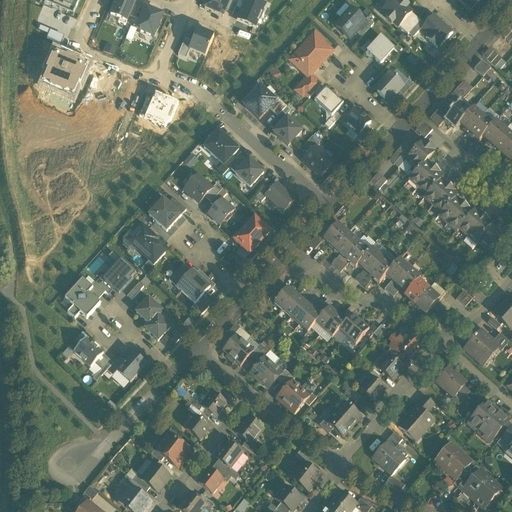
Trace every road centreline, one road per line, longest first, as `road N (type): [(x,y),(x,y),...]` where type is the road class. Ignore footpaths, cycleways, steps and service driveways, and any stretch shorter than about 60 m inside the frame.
road 1 (residential): [(341,465),(441,347)]
road 2 (residential): [(251,396),(158,511)]
road 3 (residential): [(441,347),(411,319),(316,283)]
road 4 (residential): [(328,209),(223,113)]
road 5 (residential): [(72,470),(109,445),(174,375)]
road 6 (residential): [(97,0),(75,46),(144,78)]
road 7 (residential): [(399,132),(481,42)]
road 8 (residential): [(246,297),(328,209)]
